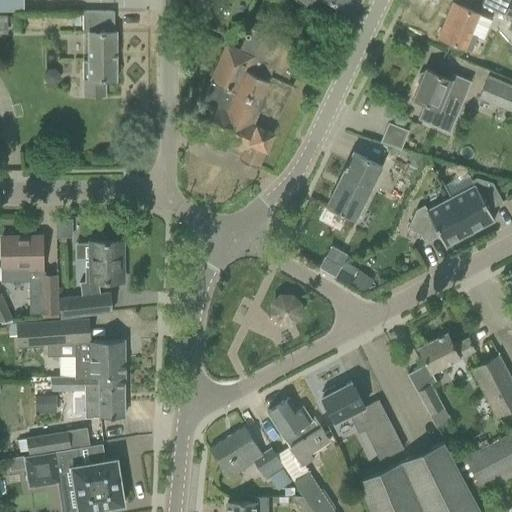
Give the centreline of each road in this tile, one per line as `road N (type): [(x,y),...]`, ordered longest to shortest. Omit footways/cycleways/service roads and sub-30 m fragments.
road 1 (tertiary): [(230,240),(303,161),(384,0)]
road 2 (unclassified): [(163,198),(163,0)]
road 3 (unclassified): [(185,411),(363,325)]
road 4 (tertiary): [(185,411),(197,298),(230,240)]
road 5 (unclassified): [(511,246),(363,325)]
road 6 (residential): [(0,198),(114,191),(163,198)]
road 7 (unclassified): [(363,325),(343,303),(230,240)]
